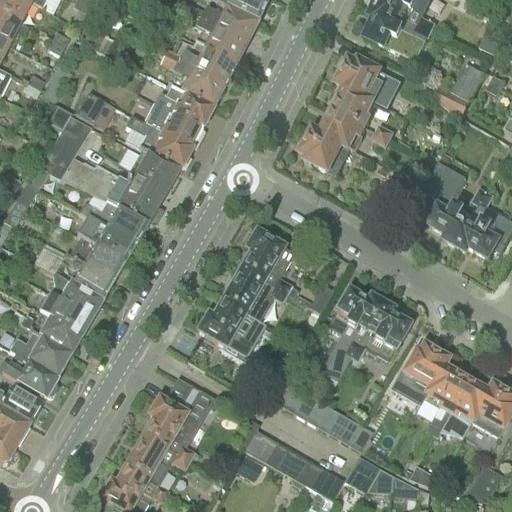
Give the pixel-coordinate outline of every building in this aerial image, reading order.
[(16,0),(0,0),(0,19),(20,30),(31,8),(16,0)] [(16,0),(31,8),(40,12),(46,0),(16,0)] [(88,0),(79,0),(77,3),(89,10),(93,3),(88,0)] [(202,0),(201,2),(224,13),(256,30),(266,8),(258,3),(259,0),(202,0)] [(376,0),(372,10),(379,13),(403,24),(431,37),(435,29),(419,22),(429,0),(376,0)] [(511,0),(510,0),(503,16),(511,20),(511,0)] [(77,3),(72,13),(84,19),(89,10),(77,3)] [(175,3),(171,10),(199,25),(246,49),(253,35),(256,30),(224,13),(214,8),(209,18),(204,15),(204,17),(203,18),(175,3)] [(171,10),(166,20),(194,34),(194,36),(200,39),(195,49),(203,53),(235,70),(246,49),(199,25),(171,10)] [(373,26),(365,44),(383,53),(416,68),(431,37),(403,24),(379,13),(372,10),(366,22),(373,26)] [(511,22),(511,20),(489,10),(483,22),(505,34),(511,22)] [(0,19),(0,46),(9,51),(15,40),(21,44),(26,34),(20,31),(20,30),(0,19)] [(55,38),(51,45),(63,52),(64,52),(68,45),(55,38)] [(483,43),(478,53),(493,60),(497,49),(483,43)] [(51,45),(46,54),(58,61),(63,52),(51,45)] [(0,46),(0,69),(9,51),(0,46)] [(165,53),(161,62),(176,70),(222,94),(235,70),(203,53),(195,49),(193,53),(182,47),(176,59),(165,53)] [(161,62),(157,69),(172,77),(170,80),(165,91),(169,93),(175,96),(179,98),(183,100),(211,115),(222,94),(176,70),(161,62)] [(347,66),(335,90),(343,94),(374,109),(385,115),(387,111),(386,111),(391,100),(392,98),(388,96),(393,86),(394,85),(385,81),(380,78),(363,69),(361,73),(347,66)] [(450,98),(450,99),(468,108),(470,109),(471,108),(472,106),(485,80),(483,78),(465,69),(450,98)] [(59,74),(42,104),(53,110),(70,80),(59,74)] [(0,98),(9,81),(0,76),(0,98)] [(30,79),(25,87),(40,94),(44,87),(30,79)] [(492,80),(488,88),(499,94),(503,87),(492,80)] [(40,94),(25,87),(19,97),(33,105),(40,94)] [(499,94),(488,88),(484,95),(495,101),(499,94)] [(430,105),(461,121),(468,108),(450,99),(436,92),(430,105)] [(158,98),(153,109),(201,135),(211,115),(183,100),(179,98),(175,96),(169,93),(165,101),(158,98)] [(343,94),(331,117),(364,133),(370,122),(368,121),(374,109),(343,94)] [(87,99),(76,120),(93,130),(105,108),(87,99)] [(201,135),(153,109),(142,129),(143,129),(190,155),(201,135)] [(62,134),(70,121),(71,120),(57,113),(49,127),(62,134)] [(331,117),(320,140),(354,157),(360,145),(359,144),(364,133),(331,117)] [(56,143),(78,155),(90,134),(70,121),(62,134),(56,143)] [(135,154),(145,159),(179,176),(190,155),(143,129),(142,129),(129,122),(123,132),(141,142),(135,154)] [(377,129),(373,138),(389,146),(393,137),(377,129)] [(320,140),(312,136),(299,160),(314,168),(312,171),(335,182),(348,156),(353,159),(354,157),(320,140)] [(389,146),(373,138),(370,145),(385,152),(389,146)] [(33,139),(28,147),(39,154),(44,146),(33,139)] [(114,212),(117,213),(147,231),(155,217),(160,208),(123,187),(112,181),(95,172),(93,176),(73,164),(78,155),(56,143),(37,174),(105,207),(114,213),(114,212)] [(28,147),(23,155),(35,162),(39,154),(28,147)] [(141,157),(123,187),(160,208),(179,176),(145,159),(141,157)] [(439,171),(415,212),(428,220),(430,216),(436,220),(429,231),(448,242),(446,246),(456,252),(472,224),(463,219),(465,216),(453,209),(449,216),(446,214),(463,185),(439,171)] [(34,173),(25,189),(36,195),(45,179),(34,173)] [(6,180),(2,188),(14,195),(19,187),(6,180)] [(397,205),(409,212),(421,191),(409,184),(397,205)] [(0,217),(1,218),(14,195),(2,188),(0,191),(0,217)] [(25,189),(17,203),(27,209),(36,195),(25,189)] [(471,208),(478,212),(487,197),(479,193),(471,208)] [(472,224),(456,252),(467,258),(469,254),(488,264),(494,254),(500,258),(511,237),(511,225),(487,212),(494,201),(487,197),(478,212),(472,224)] [(85,209),(80,217),(87,221),(88,222),(89,222),(90,223),(92,224),(93,225),(95,226),(97,227),(135,250),(147,231),(117,213),(114,212),(114,213),(106,208),(100,218),(97,217),(91,213),(85,209)] [(24,214),(13,209),(3,227),(13,233),(24,214)] [(81,231),(76,240),(84,245),(94,251),(97,253),(124,269),(135,250),(97,227),(95,226),(93,225),(92,224),(90,223),(89,222),(88,222),(87,221),(81,231)] [(251,256),(240,275),(285,302),(319,321),(333,297),(320,289),(309,308),(296,300),(298,297),(278,285),(292,260),(255,238),(246,253),(251,256)] [(73,253),(68,261),(113,288),(124,269),(97,253),(94,251),(84,245),(82,246),(77,247),(73,253)] [(40,257),(32,270),(51,281),(52,280),(53,279),(59,268),(67,273),(65,277),(67,281),(74,285),(72,289),(72,290),(101,308),(113,288),(68,261),(65,259),(45,248),(42,253),(40,257)] [(240,275),(222,307),(246,320),(257,327),(262,319),(270,304),(280,310),(285,302),(240,275)] [(53,293),(49,300),(50,301),(91,325),(101,308),(72,290),(71,290),(53,279),(52,280),(51,281),(53,293)] [(340,341),(322,381),(334,388),(380,310),(369,304),(367,308),(348,297),(327,334),(340,341)] [(49,300),(38,318),(50,325),(80,343),(91,325),(49,300)] [(207,321),(198,337),(215,347),(224,352),(235,358),(248,336),(258,342),(265,331),(257,327),(246,320),(222,307),(212,324),(207,321)] [(380,310),(357,350),(366,355),(365,357),(372,362),(374,360),(385,367),(394,351),(395,351),(407,331),(388,320),(390,316),(380,310)] [(23,327),(20,332),(31,339),(37,342),(38,343),(69,361),(80,343),(50,325),(38,318),(32,328),(25,324),(24,325),(24,326),(23,327)] [(15,345),(8,357),(55,385),(69,361),(37,342),(31,339),(24,350),(15,345)] [(401,376),(390,395),(419,412),(423,406),(425,402),(441,373),(446,366),(422,352),(414,366),(411,365),(404,378),(401,376)] [(1,367),(0,369),(0,380),(2,382),(14,389),(25,396),(42,406),(45,401),(48,403),(52,402),(56,394),(55,391),(52,389),(55,385),(14,361),(13,363),(8,371),(1,367)] [(424,436),(432,441),(463,386),(441,373),(425,402),(423,406),(437,414),(424,436)] [(153,425),(143,442),(186,467),(191,457),(180,451),(195,426),(184,420),(197,398),(198,399),(199,398),(176,385),(162,409),(158,406),(148,422),(153,425)] [(432,441),(460,444),(468,429),(486,399),(463,386),(432,441)] [(272,406),(271,407),(281,413),(292,393),(282,388),(272,406)] [(511,404),(490,391),(486,399),(468,429),(495,444),(508,421),(505,419),(511,407),(511,404)] [(0,415),(28,432),(41,410),(23,400),(12,393),(6,401),(0,397),(0,415)] [(292,393),(281,413),(292,419),(303,400),(292,393)] [(303,400),(292,419),(303,425),(314,406),(303,400)] [(314,406),(303,425),(314,432),(325,412),(314,406)] [(325,412),(314,432),(324,438),(325,437),(326,434),(336,419),(325,412)] [(0,443),(15,453),(28,432),(0,415),(0,443)] [(325,437),(324,438),(335,445),(336,443),(338,440),(347,425),(336,419),(326,434),(325,437)] [(254,434),(258,429),(243,420),(239,426),(254,434)] [(336,443),(335,445),(346,451),(347,450),(348,447),(358,431),(347,425),(338,440),(336,443)] [(347,450),(346,451),(358,458),(370,438),(368,438),(358,431),(348,447),(347,450)] [(254,434),(243,454),(254,460),(266,441),(254,434)] [(266,467),(277,447),(266,441),(254,460),(266,467)] [(143,442),(125,475),(146,487),(156,493),(170,470),(180,476),(186,467),(143,442)] [(0,469),(6,468),(15,453),(0,443),(0,469)] [(277,473),(288,454),(277,447),(266,467),(277,473)] [(288,480),(299,460),(288,454),(277,473),(288,480)] [(299,486),(310,466),(299,460),(288,480),(299,486)] [(243,461),(233,477),(248,486),(257,469),(243,461)] [(357,463),(351,474),(371,486),(378,475),(357,463)] [(310,493),(322,473),(310,466),(299,486),(310,493)] [(459,503),(471,507),(490,476),(479,469),(459,503)] [(321,499),(333,479),(322,473),(310,493),(321,499)] [(351,474),(343,488),(354,494),(358,488),(367,493),(371,486),(351,474)] [(146,487),(125,475),(114,493),(109,490),(100,505),(112,511),(145,511),(146,510),(144,509),(147,503),(150,504),(150,503),(160,509),(166,498),(156,493),(146,487)] [(379,475),(365,498),(387,500),(390,500),(391,500),(391,498),(391,496),(392,483),(382,477),(379,475)] [(490,476),(471,507),(483,511),(501,482),(490,476)] [(424,477),(417,489),(431,494),(437,485),(424,477)] [(343,488),(344,486),(333,479),(321,499),(332,506),(343,488)] [(391,500),(390,503),(415,505),(416,497),(416,496),(392,483),(391,496),(391,498),(391,500)] [(417,496),(417,510),(427,510),(427,500),(417,496)]
